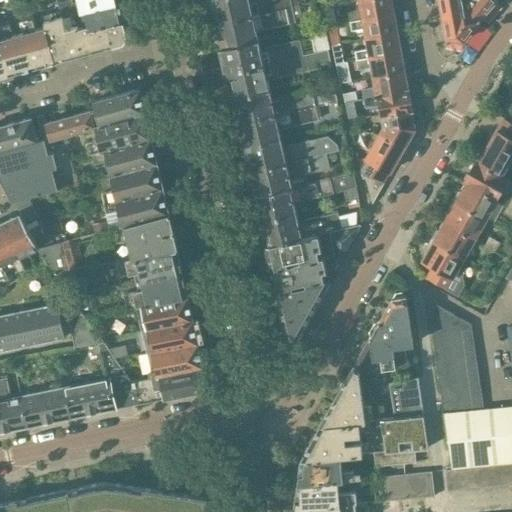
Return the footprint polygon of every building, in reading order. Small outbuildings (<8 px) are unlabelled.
[(117,1),(119,0),(77,0),(78,2),(73,3),(72,0),(65,0),(59,2),(60,5),(62,15),(70,13),(80,10),(117,1)] [(88,23),(90,30),(125,21),(121,1),(120,0),(119,0),(117,1),(80,10),(70,13),(74,25),(79,24),(80,26),(88,23)] [(214,10),(216,22),(290,5),(299,3),(297,0),(253,0),(253,1),(249,2),(248,0),(209,0),(212,10),(214,10)] [(391,0),(359,0),(361,8),(348,11),(350,21),(394,13),(391,0)] [(440,0),(447,36),(464,39),(481,18),(480,17),(495,0),(440,0)] [(218,36),(220,47),(256,38),(254,26),(259,25),(259,28),(293,21),(293,17),(301,15),(299,3),(290,5),(216,22),(219,35),(218,36)] [(333,4),(324,6),(328,25),(338,23),(333,4)] [(74,56),(96,50),(90,30),(88,23),(80,26),(79,24),(74,25),(70,13),(62,15),(66,27),(74,56)] [(364,28),(366,38),(397,32),(394,13),(350,21),(351,30),(364,28)] [(56,61),(74,56),(66,27),(62,15),(44,20),(45,25),(56,61)] [(20,22),(22,31),(33,68),(56,61),(45,25),(36,27),(33,18),(20,22)] [(128,36),(125,21),(90,30),(96,50),(125,43),(128,36)] [(341,42),(338,23),(328,25),(332,44),(341,42)] [(0,41),(10,74),(33,68),(22,31),(13,34),(10,25),(0,27),(0,41)] [(323,26),(311,29),(314,40),(326,37),(323,26)] [(401,52),(397,32),(366,38),(368,47),(355,49),(357,60),(401,52)] [(259,37),(256,38),(220,47),(226,72),(305,54),(301,38),(267,46),(268,49),(262,51),(259,37)] [(314,40),(316,51),(328,49),(326,37),(314,40)] [(0,76),(10,74),(0,41),(0,76)] [(332,44),(336,64),(345,62),(341,42),(332,44)] [(305,54),(309,70),(321,67),(320,64),(331,62),(328,49),(316,51),(305,54)] [(371,67),(373,76),(404,71),(401,52),(357,60),(358,69),(371,67)] [(309,70),(305,54),(226,72),(231,96),(270,87),(268,75),(273,74),(274,77),(309,70)] [(408,90),(407,89),(404,71),(373,76),(375,85),(362,88),(363,98),(408,90)] [(72,117),(47,124),(50,136),(51,139),(76,132),(95,126),(96,124),(146,110),(145,105),(147,104),(149,102),(150,98),(149,95),(147,92),(144,91),(142,92),(141,87),(93,100),(96,110),(72,117)] [(232,99),(234,108),(237,108),(239,120),(315,102),(311,87),(278,94),(279,98),(273,99),(270,87),(231,96),(232,97),(234,97),(234,98),(232,99)] [(378,105),(380,114),(411,109),(411,110),(413,110),(409,88),(407,89),(408,90),(363,98),(365,107),(378,105)] [(353,99),(357,98),(355,89),(343,92),(345,101),(353,99)] [(345,101),(349,117),(357,116),(353,99),(349,100),(345,101)] [(315,102),(239,120),(243,133),(240,134),(243,145),(282,136),(279,124),(284,122),(285,126),(318,118),(315,102)] [(415,129),(411,110),(411,109),(380,114),(382,125),(384,126),(381,131),(406,145),(415,129)] [(152,136),(146,110),(96,124),(95,126),(98,139),(86,143),(89,155),(93,154),(152,136)] [(47,124),(44,114),(37,116),(43,138),(44,138),(50,136),(47,124)] [(357,116),(349,117),(352,132),(360,131),(357,116)] [(477,160),(503,174),(511,157),(511,137),(511,136),(511,120),(504,116),(485,150),(483,149),(477,160)] [(0,125),(0,149),(38,139),(32,117),(0,125)] [(366,157),(358,159),(361,173),(365,172),(373,202),(384,183),(391,171),(391,170),(396,163),(406,145),(381,131),(366,157)] [(282,136),(243,145),(246,157),(248,157),(251,169),(327,151),(336,149),(339,149),(337,142),(328,135),(289,143),(290,147),(284,148),(282,136)] [(106,159),(110,174),(158,161),(152,136),(93,154),(94,162),(106,159)] [(48,152),(44,138),(43,138),(38,139),(0,149),(0,174),(14,200),(29,196),(57,189),(53,171),(61,168),(56,150),(48,152)] [(337,142),(339,149),(348,147),(346,140),(337,142)] [(254,193),(256,193),(294,184),(308,181),(306,172),(330,167),(329,162),(335,160),(337,157),(336,149),(327,151),(251,169),(254,182),(252,183),(254,193)] [(503,174),(477,160),(465,180),(467,181),(498,198),(510,178),(503,174)] [(164,187),(158,161),(110,174),(109,174),(113,190),(100,193),(103,203),(164,187)] [(294,184),(256,193),(257,194),(254,194),(258,208),(255,209),(258,219),(296,211),(293,198),(299,197),(299,200),(357,187),(353,171),(331,176),(308,181),(294,184)] [(460,188),(454,199),(456,201),(487,219),(498,198),(467,181),(463,188),(460,188)] [(169,212),(164,187),(103,203),(110,229),(121,226),(124,225),(169,212)] [(29,196),(14,200),(21,212),(25,221),(40,217),(29,196)] [(456,201),(454,199),(449,207),(451,210),(445,220),(476,237),(487,219),(456,201)] [(323,231),(330,230),(342,227),(349,225),(347,215),(339,216),(338,211),(304,219),(304,222),(299,223),(296,211),(258,219),(261,232),(263,232),(266,244),(319,232),(323,231)] [(2,221),(25,266),(31,264),(26,253),(39,247),(25,221),(21,212),(2,221)] [(173,230),(169,212),(124,225),(128,240),(173,230)] [(43,233),(62,229),(59,215),(40,220),(43,233)] [(438,227),(432,238),(434,239),(465,257),(476,237),(445,220),(441,227),(438,227)] [(19,269),(25,266),(2,221),(0,222),(0,260),(5,269),(17,264),(19,269)] [(93,225),(95,234),(108,230),(106,221),(93,225)] [(349,225),(342,227),(330,230),(323,231),(327,249),(334,248),(337,263),(361,223),(349,225)] [(178,248),(173,230),(128,240),(130,248),(116,251),(118,260),(121,260),(178,248)] [(266,244),(271,268),(292,263),(292,262),(305,259),(305,258),(319,255),(318,248),(322,247),(319,232),(266,244)] [(490,235),(486,243),(497,249),(501,241),(490,235)] [(456,273),(465,257),(434,239),(432,238),(427,247),(428,249),(422,260),(433,266),(426,277),(458,294),(464,284),(462,277),(456,273)] [(39,247),(45,260),(54,273),(77,268),(70,239),(39,247)] [(497,249),(486,243),(482,251),(492,257),(497,249)] [(144,270),(146,279),(183,271),(178,248),(121,260),(118,260),(117,261),(120,275),(144,270)] [(292,262),(292,263),(294,272),(284,274),(282,281),(275,283),(277,291),(293,287),(292,283),(304,280),(305,281),(323,277),(322,269),(327,268),(324,254),(319,255),(305,258),(305,259),(292,262)] [(271,268),(275,283),(282,281),(284,274),(294,272),(292,263),(271,268)] [(188,294),(183,271),(146,279),(148,287),(128,292),(132,307),(142,305),(188,294)] [(298,336),(328,280),(323,277),(305,281),(304,280),(292,283),(293,287),(277,291),(287,338),(298,336)] [(414,342),(406,293),(403,290),(396,291),(387,306),(396,362),(408,360),(406,343),(414,342)] [(194,317),(194,316),(195,316),(198,312),(197,306),(192,304),(191,304),(188,294),(142,305),(147,327),(194,317)] [(56,303),(0,314),(0,350),(63,337),(56,303)] [(436,304),(429,313),(439,322),(445,328),(456,315),(436,304)] [(396,362),(387,306),(380,319),(374,322),(370,329),(370,334),(375,366),(382,366),(382,368),(397,366),(396,362)] [(69,316),(76,346),(103,341),(83,313),(69,316)] [(429,313),(432,330),(453,350),(460,342),(445,328),(439,322),(429,313)] [(445,328),(460,342),(472,329),(464,330),(463,319),(456,315),(445,328)] [(199,341),(194,317),(147,327),(153,350),(199,341)] [(370,329),(354,364),(319,428),(373,421),(371,405),(363,406),(359,373),(376,371),(375,366),(370,334),(370,329)] [(453,350),(446,358),(454,366),(474,345),(472,329),(460,342),(453,350)] [(453,350),(432,330),(434,347),(446,358),(453,350)] [(152,376),(204,365),(199,341),(153,350),(157,369),(151,371),(152,376)] [(454,366),(446,375),(455,383),(477,360),(474,345),(454,366)] [(437,366),(446,375),(454,366),(446,358),(434,347),(437,366)] [(116,408),(136,404),(131,380),(126,373),(111,352),(104,353),(109,376),(116,408)] [(455,383),(464,391),(479,375),(477,360),(455,383)] [(209,388),(204,365),(152,376),(131,380),(136,404),(209,388)] [(440,385),(456,400),(464,391),(455,383),(446,375),(437,366),(440,385)] [(464,391),(456,400),(467,410),(484,408),(479,375),(464,391)] [(0,377),(0,399),(6,431),(28,426),(21,394),(11,397),(6,376),(0,377)] [(65,385),(71,417),(116,408),(109,376),(65,385)] [(394,416),(381,418),(382,419),(383,429),(386,451),(414,448),(428,446),(424,413),(423,413),(418,377),(389,381),(394,416)] [(65,385),(21,394),(28,426),(71,417),(65,385)] [(456,400),(440,385),(444,412),(467,410),(456,400)] [(511,405),(500,407),(506,462),(511,461),(511,405)] [(502,462),(506,462),(500,407),(484,408),(467,410),(444,412),(452,467),(459,467),(469,465),(480,464),(490,463),(502,462)] [(301,459),(332,456),(342,456),(363,454),(361,440),(353,441),(352,435),(371,432),(371,431),(383,429),(382,419),(373,421),(319,428),(301,459)] [(376,466),(416,462),(414,448),(386,451),(374,452),(376,466)] [(332,456),(301,459),(297,484),(360,478),(359,472),(343,473),(342,456),(332,456)] [(511,482),(511,461),(506,462),(502,462),(503,484),(511,482)] [(503,484),(502,462),(490,463),(492,485),(503,484)] [(492,485),(490,463),(480,464),(482,486),(492,485)] [(482,486),(480,464),(469,465),(471,487),(482,486)] [(471,487),(469,465),(459,467),(460,488),(471,487)] [(452,467),(448,468),(450,489),(460,488),(459,467),(452,467)] [(436,469),(419,471),(421,495),(438,493),(436,469)] [(419,471),(402,472),(404,496),(421,495),(419,471)] [(404,496),(402,472),(384,474),(387,498),(404,496)] [(360,478),(297,484),(293,508),(357,501),(356,489),(339,491),(339,486),(352,484),(352,486),(366,485),(365,477),(360,478)] [(46,493),(50,511),(107,511),(106,480),(46,493)] [(161,511),(165,489),(106,480),(107,511),(161,511)] [(165,489),(161,511),(205,511),(208,495),(165,489)] [(50,511),(46,493),(0,502),(0,511),(50,511)] [(293,508),(292,511),(347,511),(368,510),(367,500),(357,501),(293,508)]
